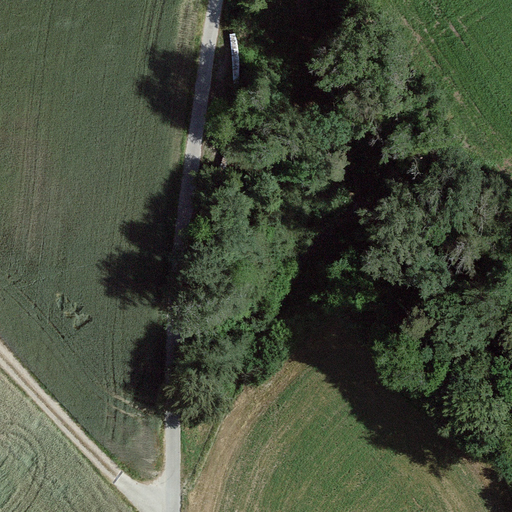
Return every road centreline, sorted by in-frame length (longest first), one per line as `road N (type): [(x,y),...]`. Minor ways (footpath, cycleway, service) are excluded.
road 1 (track): [(172,511),(170,320),(216,0)]
road 2 (track): [(159,511),(0,344)]
